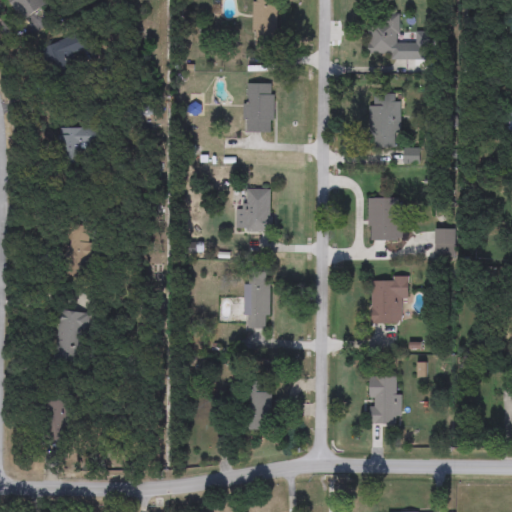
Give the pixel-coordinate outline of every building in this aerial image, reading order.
[(43,0),(43,14),(12,14),(12,0),(43,0)] [(252,0),(277,0),(277,46),(252,46),(252,0)] [(399,41),(409,41),(409,60),(388,60),(388,56),(368,56),(368,23),(388,23),(388,14),(399,14),(399,41)] [(274,84),(274,132),(244,132),(244,84),(274,84)] [(401,138),(393,138),(393,148),(370,148),(370,94),(401,94),(401,138)] [(80,165),(56,165),(56,128),(96,128),(96,149),(80,149),(80,165)] [(420,148),(420,164),(403,164),(403,148),(420,148)] [(236,232),(236,210),(247,210),(247,189),(273,189),(273,232),(236,232)] [(376,204),(410,204),(410,245),(376,245),(376,204)] [(462,231),(462,257),(442,257),(442,231),(462,231)] [(244,273),(271,273),(271,329),(245,329),(244,273)] [(371,324),(371,278),(410,278),(410,299),(401,299),(401,324),(371,324)] [(55,360),(60,310),(85,313),(80,363),(55,360)] [(369,425),(369,377),(401,377),(401,425),(369,425)] [(245,431),(245,383),(272,383),(272,431),(245,431)] [(68,442),(44,442),(44,400),(68,400),(68,442)]
